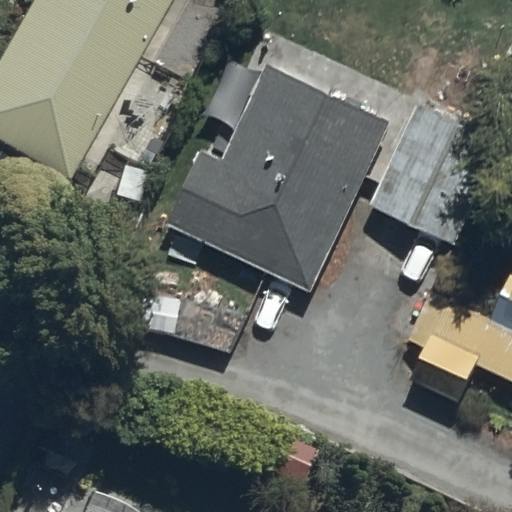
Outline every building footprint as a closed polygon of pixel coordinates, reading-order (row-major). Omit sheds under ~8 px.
[(35,0),(0,61),(0,152),(62,189),(171,0),(35,0)] [(204,208),(192,233),(187,242),(256,275),(260,266),(315,292),(393,132),(315,94),(306,112),(260,90),(223,168),(199,156),(179,196),(204,208)] [(453,251),(501,154),(419,114),(372,211),(453,251)] [(511,286),(491,333),(421,302),(400,349),(422,359),(410,386),(458,408),(480,357),(511,371),(511,286)] [(112,511),(89,501),(83,511),(112,511)]
